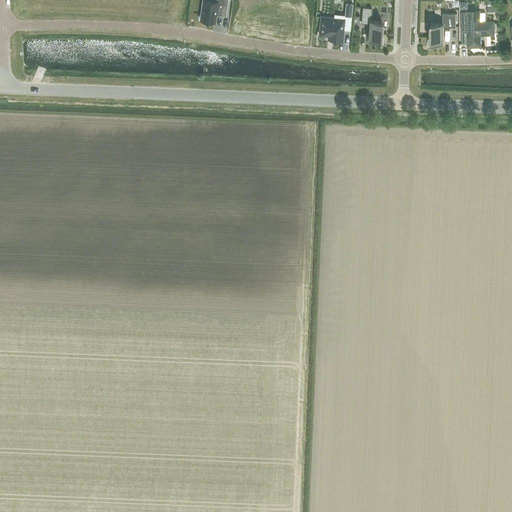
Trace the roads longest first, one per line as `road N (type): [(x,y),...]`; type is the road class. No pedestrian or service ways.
road 1 (residential): [(2,26),(155,28),(404,59)]
road 2 (unclassified): [(402,104),(3,87)]
